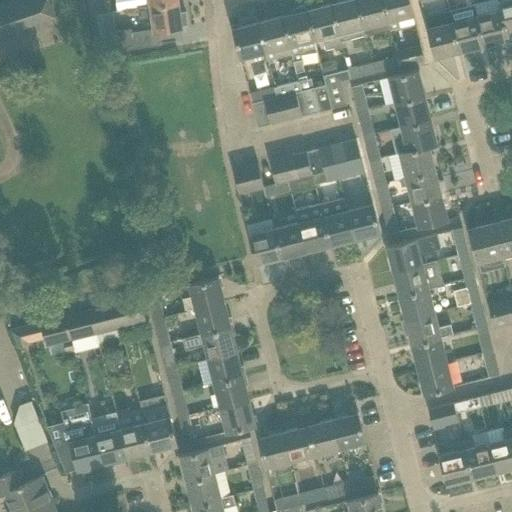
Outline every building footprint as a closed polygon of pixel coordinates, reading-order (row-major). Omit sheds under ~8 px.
[(112,12),(109,0),(94,0),(97,14),(112,12)] [(365,34),(356,0),(344,0),(332,3),(340,40),(365,34)] [(390,30),(383,0),(356,0),(365,34),(366,36),(390,30)] [(408,0),(383,0),(390,30),(400,27),(398,19),(413,15),(408,0)] [(511,29),(511,0),(501,0),(499,1),(501,8),(502,8),(507,31),(511,29)] [(183,1),(138,8),(139,18),(151,16),(153,31),(182,27),(182,25),(187,24),(186,14),(181,15),(179,2),(183,2),(183,1)] [(0,36),(15,31),(6,2),(0,3),(0,36)] [(332,3),(308,9),(315,39),(322,37),(325,49),(341,45),(340,40),(332,3)] [(282,15),(292,54),(296,73),(305,71),(301,55),(317,52),(314,39),(315,39),(308,9),(307,5),(306,5),(306,4),(290,9),(290,10),(293,9),(294,13),(282,15)] [(501,8),(477,15),(484,45),(509,39),(507,31),(502,8),(501,8)] [(97,14),(100,33),(115,31),(112,12),(97,14)] [(257,22),(265,52),(265,51),(267,60),(286,55),(292,54),(282,15),(257,22)] [(477,15),(452,21),(460,51),(484,45),(477,15)] [(460,51),(452,21),(427,27),(435,57),(460,51)] [(240,58),(265,52),(257,22),(233,28),(240,58)] [(134,45),(132,35),(131,29),(115,31),(100,33),(102,53),(134,45)] [(395,50),(397,56),(399,66),(424,60),(420,43),(400,48),(395,50)] [(397,56),(372,62),(374,72),(399,66),(397,56)] [(372,62),(347,69),(349,78),(374,72),(372,62)] [(347,69),(324,75),(326,84),(341,80),(349,78),(347,69)] [(389,77),(395,102),(425,94),(419,69),(389,77)] [(341,80),(326,84),(333,107),(347,104),(341,80)] [(299,81),(274,87),(277,97),(295,92),(301,90),(299,81)] [(333,107),(326,84),(313,87),(319,111),(333,107)] [(367,109),(361,84),(351,86),(358,111),(367,109)] [(249,93),(252,103),(264,100),(277,97),(274,87),(249,93)] [(313,87),(301,90),(295,92),(301,115),(319,111),(313,87)] [(295,92),(277,97),(283,120),(301,115),(295,92)] [(395,102),(401,127),(431,119),(425,94),(395,102)] [(277,97),(264,100),(270,123),(283,120),(277,97)] [(264,100),(252,103),(258,126),(270,123),(264,100)] [(374,133),(367,109),(358,111),(364,136),(374,133)] [(401,127),(407,150),(407,151),(429,145),(429,146),(437,144),(431,119),(401,127)] [(140,132),(137,121),(125,124),(128,135),(140,132)] [(380,158),(374,133),(364,136),(370,160),(380,158)] [(361,161),(360,158),(355,138),(343,142),(349,165),(361,161)] [(349,165),(343,142),(331,145),(336,168),(349,165)] [(336,168),(331,145),(318,148),(324,171),(336,168)] [(399,152),(405,177),(435,170),(429,146),(429,145),(407,151),(407,150),(399,152)] [(324,171),(318,148),(306,151),(312,174),(324,171)] [(312,174),(306,151),(294,154),(300,177),(312,174)] [(294,154),(281,157),(287,180),(300,177),(294,154)] [(269,160),(275,183),(287,180),(281,157),(269,160)] [(386,182),(380,158),(370,160),(376,185),(386,182)] [(336,168),(339,178),(364,171),(361,161),(349,165),(336,168)] [(258,163),(244,166),(251,189),(263,186),(258,163)] [(232,169),(238,193),(251,189),(244,166),(232,169)] [(312,174),(315,184),(339,178),(336,168),(324,171),(312,174)] [(445,190),(443,181),(438,180),(435,170),(405,177),(411,202),(441,194),(441,193),(445,190)] [(287,180),(289,190),(315,184),(312,174),(300,177),(287,180)] [(275,183),(263,186),(266,196),(289,190),(287,180),(275,183)] [(392,207),(386,182),(376,185),(382,209),(392,207)] [(441,194),(411,202),(418,227),(448,219),(441,194)] [(320,203),(330,245),(355,238),(348,210),(344,197),(320,203)] [(330,245),(320,203),(295,209),(298,222),(305,251),(330,245)] [(372,203),(348,210),(355,238),(379,232),(372,203)] [(392,207),(382,209),(388,234),(398,231),(392,207)] [(511,218),(494,223),(502,254),(511,251),(511,218)] [(298,222),(273,228),(281,257),(305,251),(298,222)] [(502,254),(494,223),(469,229),(474,249),(477,260),(502,254)] [(452,230),(458,254),(468,252),(462,227),(452,230)] [(281,257),(273,228),(249,234),(256,263),(281,257)] [(387,246),(393,270),(422,263),(419,253),(440,248),(436,233),(387,246)] [(458,254),(464,278),(474,276),(468,252),(458,254)] [(393,270),(399,295),(428,288),(443,284),(437,259),(422,263),(393,270)] [(464,278),(470,303),(480,301),(474,276),(464,278)] [(189,284),(195,309),(224,301),(218,277),(189,284)] [(399,295),(405,320),(434,312),(428,288),(399,295)] [(163,317),(157,292),(147,294),(154,319),(163,317)] [(140,296),(113,302),(120,328),(146,322),(140,296)] [(511,296),(503,299),(509,323),(511,322),(511,296)] [(509,323),(503,299),(488,303),(494,327),(509,323)] [(195,309),(201,333),(230,326),(224,301),(195,309)] [(470,303),(477,328),(486,326),(480,301),(470,303)] [(113,302),(90,308),(96,334),(120,328),(113,302)] [(90,308),(65,314),(71,340),(96,334),(90,308)] [(405,320),(412,344),(441,337),(452,334),(450,324),(438,327),(434,312),(405,320)] [(71,340),(65,314),(40,321),(46,347),(71,340)] [(170,342),(163,317),(154,319),(160,344),(170,342)] [(237,351),(230,326),(201,333),(182,338),(185,349),(204,344),(208,358),(237,351)] [(492,350),(487,329),(486,326),(477,328),(483,353),(492,350)] [(412,344),(418,369),(447,362),(441,337),(412,344)] [(160,344),(166,369),(176,367),(170,342),(160,344)] [(499,375),(492,350),(483,353),(489,377),(499,375)] [(208,358),(214,383),(243,375),(237,351),(208,358)] [(447,362),(418,369),(424,393),(453,386),(447,362)] [(182,391),(176,367),(166,369),(172,393),(182,391)] [(214,383),(220,407),(249,400),(243,375),(214,383)] [(511,387),(502,390),(505,401),(511,398),(511,387)] [(502,390),(477,397),(480,407),(505,401),(502,390)] [(188,416),(182,391),(172,393),(179,418),(188,416)] [(477,397),(453,403),(455,413),(456,413),(480,407),(477,397)] [(29,398),(8,406),(23,448),(45,440),(29,398)] [(249,400),(220,407),(226,432),(255,425),(249,400)] [(455,413),(453,403),(428,409),(433,429),(434,429),(433,423),(442,421),(443,426),(444,426),(444,424),(457,420),(456,413),(455,413)] [(177,444),(172,425),(167,404),(142,410),(152,451),(177,444)] [(152,451),(142,410),(131,413),(130,409),(116,413),(127,457),(152,451)] [(357,412),(333,419),(340,447),(365,441),(357,412)] [(106,420),(93,423),(92,424),(102,463),(127,457),(116,413),(105,415),(106,420)] [(188,416),(179,418),(185,443),(194,441),(188,416)] [(333,419),(308,425),(315,454),(340,447),(333,419)] [(102,463),(92,424),(93,423),(92,421),(83,423),(84,428),(68,432),(70,442),(56,445),(65,470),(77,467),(77,469),(79,469),(82,472),(91,470),(92,466),(102,463)] [(308,425),(283,431),(290,460),(315,454),(308,425)] [(489,442),(496,471),(511,467),(511,429),(511,428),(496,432),(498,440),(489,442)] [(290,460),(283,431),(258,437),(266,466),(290,460)] [(241,440),(247,465),(256,463),(250,437),(241,440)] [(472,439),(462,441),(471,477),(496,471),(489,442),(474,446),(472,439)] [(471,477),(462,441),(453,444),(455,451),(439,455),(447,484),(471,477)] [(179,455),(186,479),(214,472),(214,473),(228,469),(222,444),(179,455)] [(247,465),(253,490),(262,487),(256,463),(247,465)] [(56,511),(42,475),(25,482),(19,469),(1,476),(0,476),(0,495),(6,494),(13,511),(56,511)] [(186,479),(192,504),(221,497),(214,473),(214,472),(186,479)] [(373,475),(348,482),(350,491),(376,485),(373,475)] [(348,482),(324,488),(326,497),(350,491),(348,482)] [(268,511),(262,487),(253,490),(258,511),(268,511)] [(324,488),(299,494),(302,504),(326,497),(324,488)] [(348,500),(351,511),(382,511),(378,493),(348,500)] [(192,504),(193,511),(224,511),(223,508),(235,505),(233,494),(221,497),(192,504)] [(302,504),(299,494),(274,500),(276,510),(288,507),(297,505),(302,504)]
